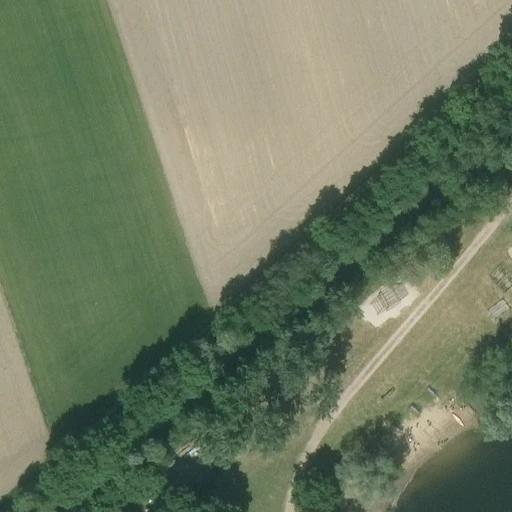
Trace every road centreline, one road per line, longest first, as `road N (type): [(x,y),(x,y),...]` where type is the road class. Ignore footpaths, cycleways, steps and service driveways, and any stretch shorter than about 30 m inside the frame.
road 1 (track): [(7,505),(400,154)]
road 2 (track): [(400,154),(511,54)]
